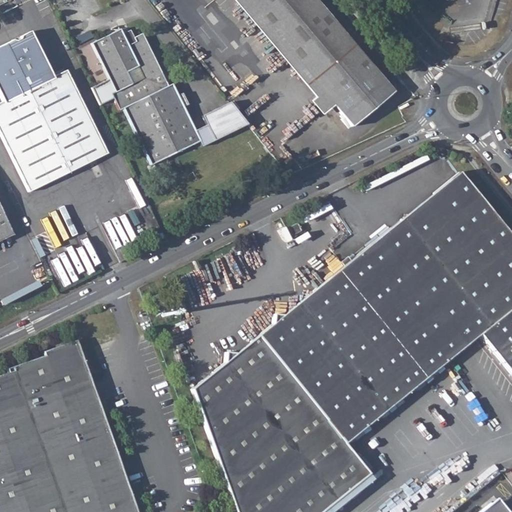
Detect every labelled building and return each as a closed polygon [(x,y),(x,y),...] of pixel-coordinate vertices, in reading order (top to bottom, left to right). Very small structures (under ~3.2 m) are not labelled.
[(353,45),(315,0),(244,0),(302,68),(305,66),(315,77),(353,45)] [(109,24),(112,32),(119,29),(116,21),(109,24)] [(119,110),(122,108),(150,165),(200,141),(171,83),(167,85),(141,33),(133,37),(132,36),(125,39),(122,34),(119,29),(112,32),(90,43),(115,92),(118,91),(120,93),(116,95),(112,97),(119,110)] [(122,34),(125,39),(132,36),(129,30),(122,34)] [(52,79),(29,32),(19,36),(19,39),(15,41),(12,40),(0,45),(0,98),(3,104),(5,108),(0,110),(0,132),(29,191),(106,154),(69,79),(56,86),(52,79)] [(69,43),(73,51),(80,48),(76,39),(69,43)] [(393,92),(353,45),(315,77),(305,66),(302,68),(351,127),(393,92)] [(52,79),(56,86),(69,79),(66,72),(52,79)] [(511,243),(488,214),(450,172),(378,234),(433,309),(459,286),(488,322),(511,303),(511,243)] [(297,223),(288,227),(292,235),(300,231),(297,223)] [(433,309),(378,234),(252,339),(296,391),(210,457),(233,511),(319,511),(368,472),(342,443),(475,333),(488,322),(459,286),(433,309)] [(163,305),(159,294),(153,296),(157,308),(163,305)] [(511,303),(488,322),(475,333),(511,379),(511,303)] [(252,339),(188,390),(210,457),(296,391),(252,339)] [(0,511),(135,511),(75,341),(42,353),(43,356),(6,370),(7,374),(0,376),(0,511)] [(490,503),(478,511),(506,511),(500,504),(490,503)]
